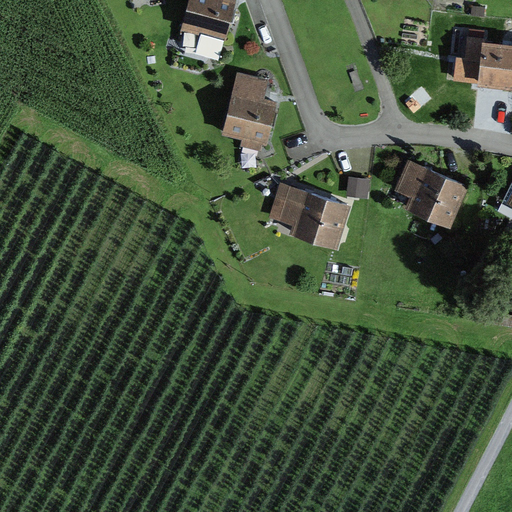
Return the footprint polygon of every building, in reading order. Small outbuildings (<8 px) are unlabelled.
[(237,0),(192,0),(183,32),(225,49),(237,0)] [(511,85),(511,41),(484,39),(479,82),(511,85)] [(284,87),(238,75),(220,136),(267,150),(284,87)] [(469,188),(407,161),(393,208),(447,230),(469,188)] [(351,206),(284,184),(269,229),(338,252),(351,206)]
